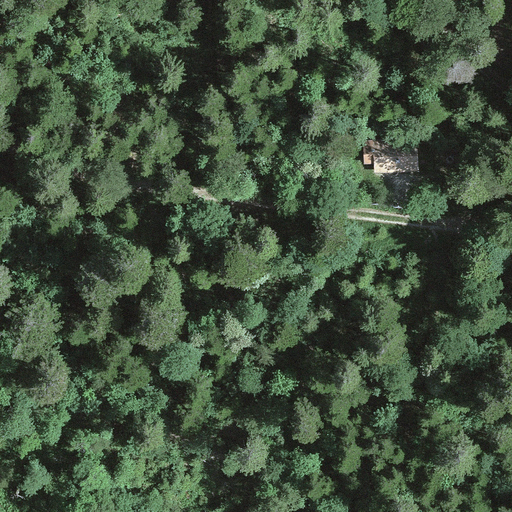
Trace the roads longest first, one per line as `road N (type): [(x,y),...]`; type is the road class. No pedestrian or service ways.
road 1 (track): [(511,246),(86,174),(0,143)]
road 2 (track): [(0,359),(141,295),(413,228)]
road 3 (track): [(511,83),(419,0)]
